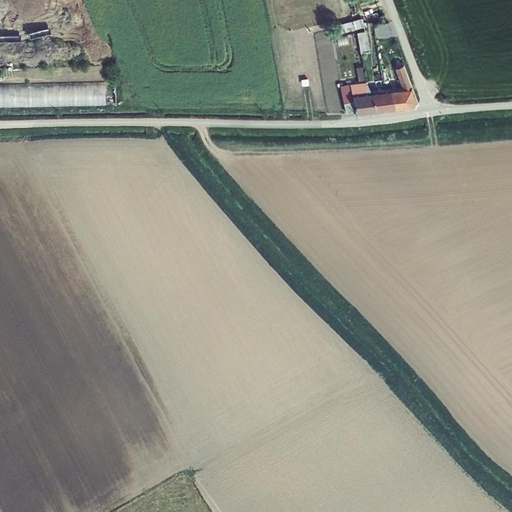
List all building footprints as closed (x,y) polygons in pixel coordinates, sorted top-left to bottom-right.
[(344,30),(365,27),(364,18),(342,21),(344,30)] [(362,51),(372,50),(370,29),(360,30),(362,51)] [(422,100),(408,65),(397,67),(403,86),(411,106),(416,106),(422,100)] [(396,70),(389,71),(391,78),(397,77),(396,70)] [(382,72),(384,79),(391,78),(389,71),(382,72)] [(359,75),(361,82),(370,81),(368,74),(359,75)] [(106,81),(0,83),(0,109),(107,106),(106,81)] [(411,106),(403,86),(402,86),(394,87),(399,108),(411,106)] [(353,92),(352,87),(343,90),(346,102),(355,99),(353,92)] [(394,87),(384,88),(390,109),(399,108),(394,87)] [(390,109),(384,88),(375,89),(381,110),(390,109)] [(381,110),(375,89),(363,91),(369,112),(381,110)] [(358,110),(359,113),(369,112),(363,91),(353,92),(355,99),(358,110)] [(355,99),(346,102),(349,113),(358,110),(355,99)]
